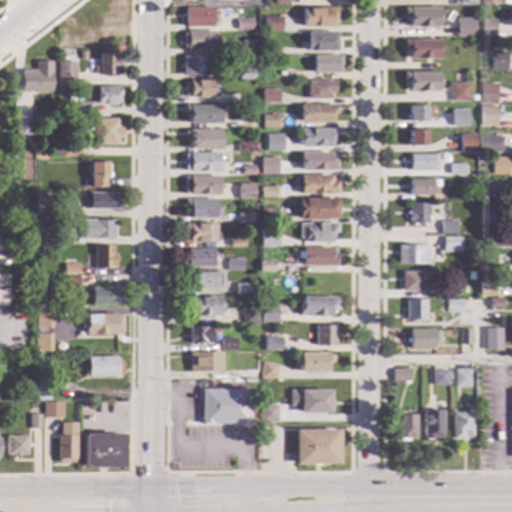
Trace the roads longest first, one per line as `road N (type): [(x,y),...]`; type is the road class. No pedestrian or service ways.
road 1 (residential): [(368,0),(369,511)]
road 2 (tertiary): [(148,0),(148,505)]
road 3 (secondary): [(148,505),(511,503)]
road 4 (secondary): [(0,505),(148,505)]
